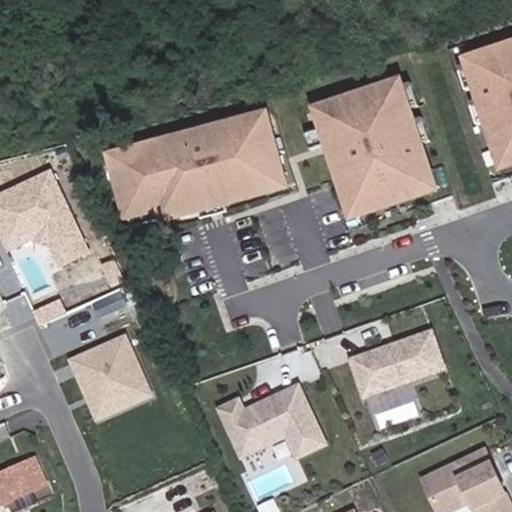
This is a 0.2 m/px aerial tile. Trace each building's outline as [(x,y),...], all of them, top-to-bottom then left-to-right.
[(511,47),(469,61),(470,65),(478,88),(482,100),(489,123),(498,149),(507,146),(511,162),(511,47)] [(478,88),(470,65),(460,69),(467,92),(478,88)] [(430,172),(421,146),(413,123),(410,111),(402,88),(401,84),(319,111),(325,128),(306,135),(311,151),(330,144),(348,199),(357,196),(363,214),(427,193),(421,175),(430,172)] [(420,107),(412,84),(402,88),(410,111),(420,107)] [(489,123),(482,100),(471,104),(479,127),(489,123)] [(270,129),(267,116),(248,121),(251,134),(270,129)] [(432,142),(424,119),(413,123),(421,146),(432,142)] [(267,192),(264,179),(282,174),(270,129),(251,134),(248,121),(114,158),(133,228),(199,210),(225,203),(267,192)] [(511,164),(511,162),(507,146),(498,149),(493,151),(499,169),(511,164)] [(52,169),(0,192),(0,225),(12,251),(41,238),(56,270),(90,255),(52,169)] [(440,188),(434,170),(430,172),(421,175),(427,193),(440,188)] [(286,187),(282,174),(264,179),(267,192),(286,187)] [(363,214),(357,196),(348,199),(343,200),(349,218),(363,214)] [(202,220),(228,213),(225,203),(199,210),(202,220)] [(128,329),(65,357),(94,421),(157,393),(128,329)] [(446,370),(433,333),(352,361),(365,398),(446,370)] [(326,445),(299,387),(254,409),(256,412),(246,416),(239,402),(221,410),(243,457),(288,436),(299,458),(326,445)] [(511,511),(511,507),(486,452),(424,481),(438,511),(449,511),(471,502),(475,511),(511,511)] [(0,507),(42,489),(30,461),(0,474),(0,507)]
